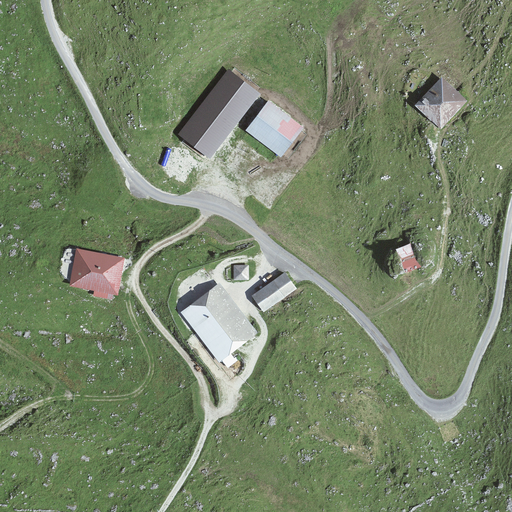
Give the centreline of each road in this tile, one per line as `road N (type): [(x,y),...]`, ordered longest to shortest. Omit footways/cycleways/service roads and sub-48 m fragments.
road 1 (track): [(210,207),(243,221),(348,304),(422,398),(439,404),(460,393),(492,320),(511,211)]
road 2 (track): [(210,207),(193,228),(153,251),(133,280),(201,378),(211,418),(161,511)]
road 3 (unclassified): [(45,0),(54,35),(126,168),(154,193),(210,207)]
road 4 (track): [(133,280),(127,307),(152,355),(140,391),(54,398),(0,428)]
